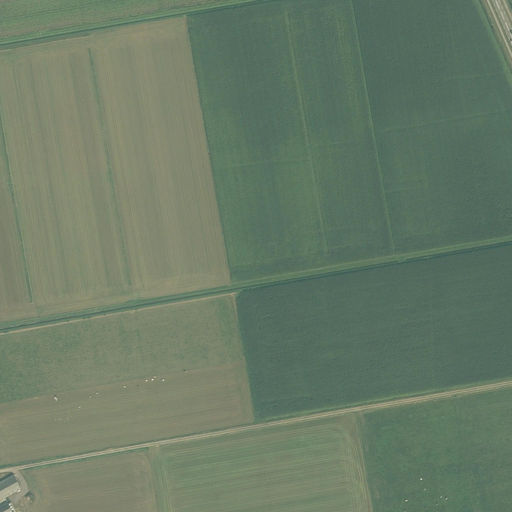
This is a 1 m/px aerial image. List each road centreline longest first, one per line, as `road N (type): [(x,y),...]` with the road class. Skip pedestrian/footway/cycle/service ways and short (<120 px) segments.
road 1 (track): [(511,383),(0,470)]
road 2 (track): [(0,49),(292,0)]
